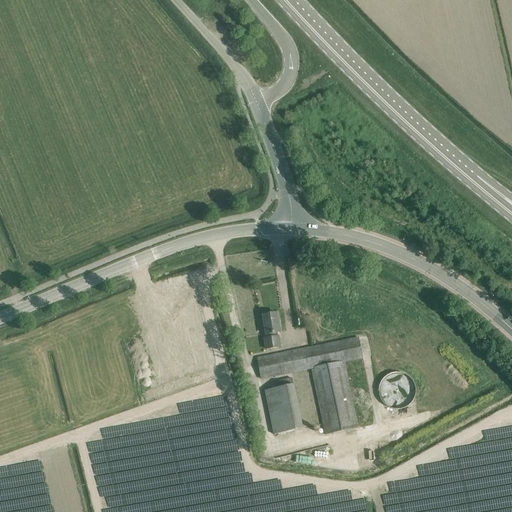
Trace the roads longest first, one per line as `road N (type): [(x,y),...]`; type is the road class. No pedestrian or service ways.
road 1 (unclassified): [(0,318),(182,243),(292,228)]
road 2 (primary): [(471,180),(285,0)]
road 3 (tertiary): [(511,328),(457,282),(378,244)]
road 4 (unclassified): [(259,107),(238,69),(174,0)]
road 5 (primary): [(250,0),(292,60),(259,107)]
road 6 (tertiary): [(292,228),(259,107)]
